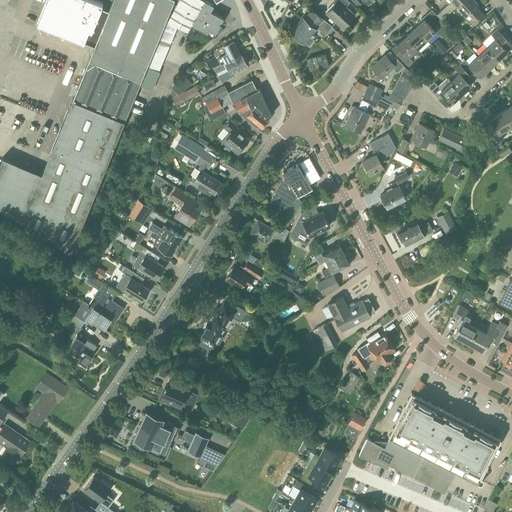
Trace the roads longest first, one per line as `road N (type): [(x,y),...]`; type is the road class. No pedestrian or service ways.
road 1 (tertiary): [(26,511),(113,393),(254,168),(301,116)]
road 2 (tertiary): [(511,393),(433,346),(301,116)]
road 3 (residential): [(301,116),(415,0)]
road 4 (residential): [(321,511),(344,469),(446,511)]
road 5 (unknown): [(0,10),(7,24),(76,48),(59,92)]
road 6 (tertiary): [(301,116),(246,0)]
